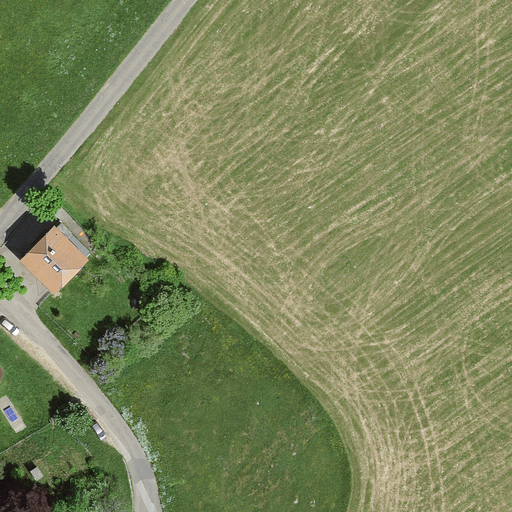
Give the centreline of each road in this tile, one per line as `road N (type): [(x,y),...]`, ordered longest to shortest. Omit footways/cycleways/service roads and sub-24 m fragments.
road 1 (unclassified): [(0,232),(187,0)]
road 2 (unclassified): [(144,511),(143,473),(127,438),(0,297)]
